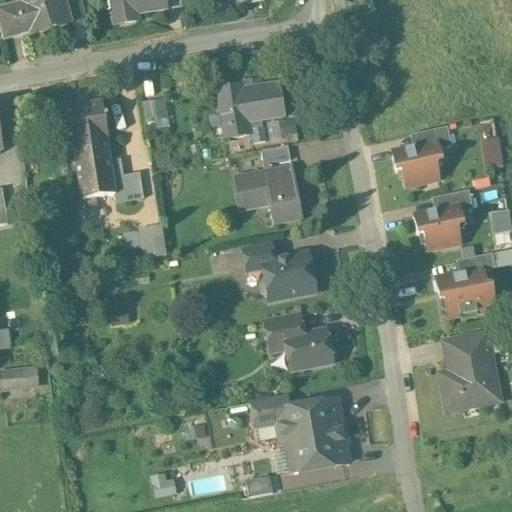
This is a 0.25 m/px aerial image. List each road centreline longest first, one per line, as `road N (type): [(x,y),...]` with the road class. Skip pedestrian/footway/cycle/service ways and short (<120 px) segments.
road 1 (residential): [(319,27),(334,51),(351,123),(416,511)]
road 2 (residential): [(0,83),(298,21),(319,27)]
